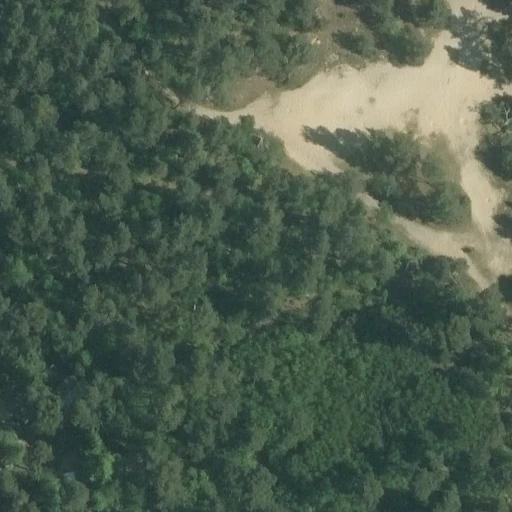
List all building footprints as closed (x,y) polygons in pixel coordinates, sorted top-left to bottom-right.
[(27,323),(28,309),(20,308),(18,323),(27,323)] [(78,385),(62,400),(57,405),(67,416),(92,392),(93,391),(83,381),(78,385)] [(0,393),(0,397),(25,426),(37,415),(10,385),(0,393)] [(45,399),(36,390),(31,394),(40,403),(45,399)] [(131,456),(111,472),(128,493),(153,473),(147,465),(142,469),(131,456)] [(7,458),(0,464),(7,471),(13,466),(7,458)]
